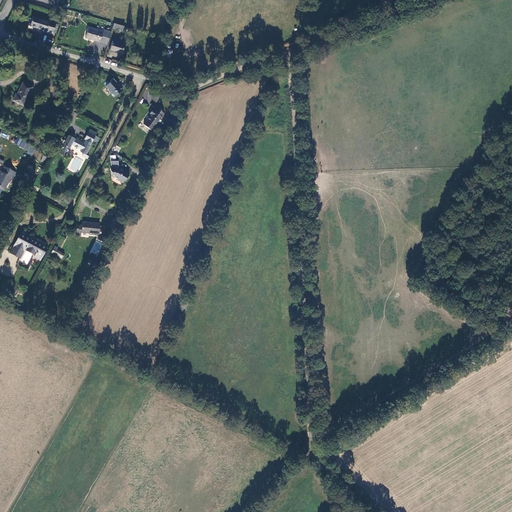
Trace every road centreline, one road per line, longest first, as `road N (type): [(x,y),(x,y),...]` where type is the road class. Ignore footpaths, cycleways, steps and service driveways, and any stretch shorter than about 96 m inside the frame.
road 1 (track): [(374,511),(318,459),(311,441),(294,92),(285,52)]
road 2 (track): [(511,323),(311,441),(238,511)]
road 3 (track): [(285,52),(424,0)]
